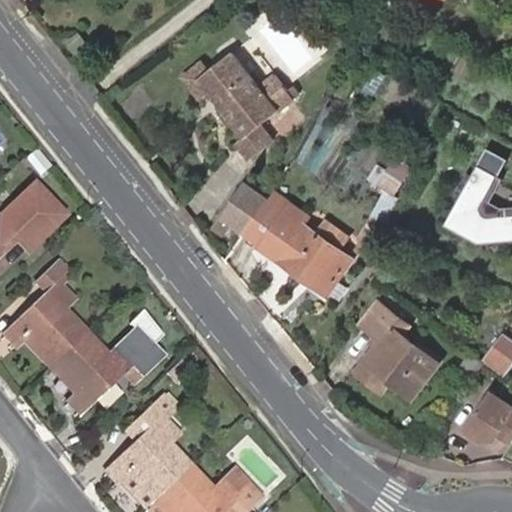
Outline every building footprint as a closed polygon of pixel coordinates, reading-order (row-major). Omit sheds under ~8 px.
[(75,35),(64,43),(75,59),(87,51),(75,35)] [(291,92),(278,76),(263,88),(236,53),(212,72),(201,80),(210,92),(215,99),(218,97),(226,106),(223,108),(247,138),(240,143),(254,160),(278,140),(266,126),(298,101),(304,96),(297,87),(291,92)] [(212,72),(205,63),(186,78),(203,99),(210,92),(201,80),(212,72)] [(379,133),(371,145),(390,157),(374,183),(391,194),(408,169),(401,165),(409,152),(379,133)] [(511,232),(511,206),(504,207),(493,201),(506,178),(481,164),(451,217),(483,235),(511,232)] [(24,254),(49,230),(44,225),(57,212),(32,186),(0,216),(0,252),(12,241),(24,254)] [(252,227),(266,207),(245,193),(228,218),(248,232),(251,229),(252,227)] [(265,246),(289,211),(271,199),(266,207),(252,227),(251,229),(248,232),(247,233),(265,246)] [(311,216),(294,204),(289,211),(307,223),(311,216)] [(354,256),(341,246),(348,236),(321,218),(314,228),(307,223),(289,211),(265,246),(282,258),(329,292),(354,256)] [(49,230),(62,217),(57,212),(44,225),(49,230)] [(511,232),(483,235),(451,217),(448,224),(482,243),(511,239),(511,232)] [(357,239),(349,250),(363,260),(371,249),(357,239)] [(53,361),(83,332),(62,310),(72,300),(59,285),(69,275),(59,263),(37,284),(46,294),(3,335),(15,347),(22,340),(37,356),(43,350),(53,361)] [(364,364),(365,364),(393,384),(414,399),(441,362),(404,334),(411,325),(381,303),(362,327),(382,340),(364,364)] [(487,358),(511,372),(511,370),(511,332),(506,328),(487,358)] [(133,384),(161,356),(136,330),(107,357),(83,332),(53,361),(64,372),(58,378),(75,395),(67,402),(78,413),(121,372),(133,384)] [(37,356),(47,366),(53,361),(43,350),(37,356)] [(479,364),(468,355),(460,365),(471,374),(479,364)] [(189,371),(179,360),(165,373),(175,383),(189,371)] [(64,372),(53,361),(47,366),(58,378),(64,372)] [(393,384),(365,364),(357,374),(385,395),(393,384)] [(511,438),(511,402),(494,389),(468,426),(484,438),(499,437),(503,432),(511,438)] [(145,510),(190,468),(167,443),(178,434),(164,418),(177,407),(166,395),(142,417),(153,429),(137,444),(108,471),(145,510)] [(153,429),(142,417),(126,431),(137,444),(153,429)] [(212,491),(190,468),(145,510),(146,511),(223,511),(228,508),(231,511),(243,511),(258,498),(233,471),(212,491)]
